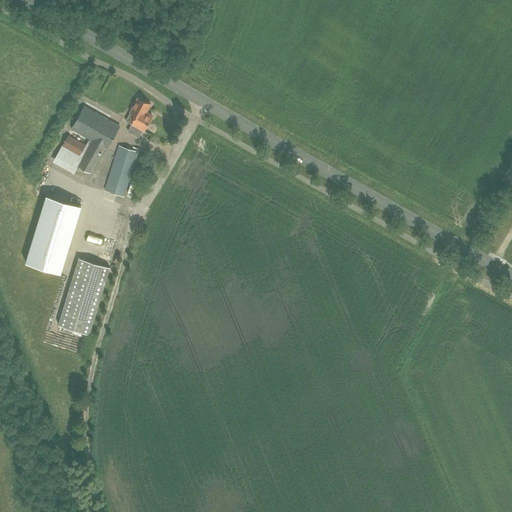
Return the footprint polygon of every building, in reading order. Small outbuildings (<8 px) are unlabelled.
[(151,104),(138,98),(126,121),(131,123),(127,130),(138,136),(141,129),(144,130),(152,115),(146,112),(151,104)] [(92,140),(78,165),(90,172),(104,147),(107,148),(119,126),(85,106),(72,128),(92,140)] [(68,134),(52,161),(73,173),(83,156),(79,154),(85,144),(68,134)] [(120,145),(106,190),(124,196),(138,151),(120,145)] [(26,261),(57,271),(60,272),(81,204),(46,194),(26,261)] [(121,232),(124,223),(119,222),(122,213),(93,204),(86,226),(103,231),(105,227),(121,232)] [(109,267),(78,257),(58,324),(89,333),(109,267)]
